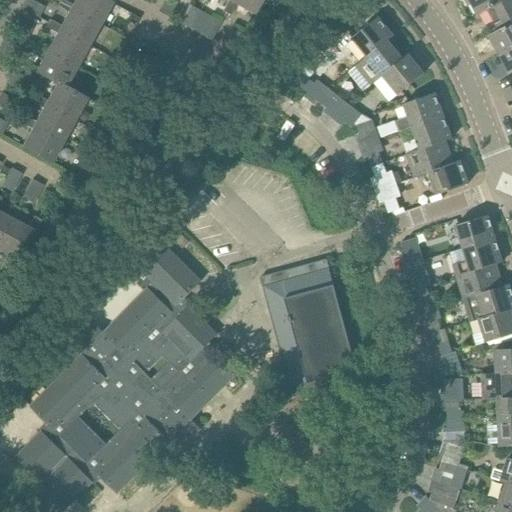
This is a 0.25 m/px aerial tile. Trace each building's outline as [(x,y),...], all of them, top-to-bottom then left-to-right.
[(71,7),(73,4),(64,0),(60,0),(58,6),(69,12),(61,25),(60,28),(89,45),(101,23),(71,7)] [(101,23),(112,2),(108,0),(75,0),(73,4),(71,7),(101,23)] [(261,0),(234,0),(233,2),(229,0),(223,11),(231,15),(237,4),(254,14),(261,0)] [(470,0),(478,15),(488,10),(488,9),(503,0),(470,0)] [(511,0),(503,0),(488,9),(488,10),(499,30),(500,30),(511,23),(511,0)] [(191,27),(198,31),(207,14),(201,11),(191,27)] [(388,40),(389,41),(394,36),(379,17),(353,38),(368,57),(388,40)] [(60,28),(61,25),(50,19),(46,27),(57,33),(50,47),(48,49),(78,66),(89,45),(60,28)] [(511,46),(511,23),(500,30),(499,30),(489,35),(499,53),(511,46)] [(404,59),(389,41),(388,40),(368,57),(357,66),(372,84),(373,84),(383,75),(404,59)] [(48,49),(50,47),(39,41),(35,48),(46,54),(38,68),(36,72),(37,72),(57,83),(66,87),(78,66),(48,49)] [(511,46),(499,53),(510,73),(511,71),(511,46)] [(389,103),(409,86),(425,73),(409,54),(404,59),(383,75),(373,84),(389,103)] [(36,72),(38,68),(27,62),(23,69),(35,76),(37,72),(36,72)] [(315,84),(308,79),(314,72),(307,66),(295,82),(308,92),(315,84)] [(87,98),(66,87),(57,83),(47,100),(45,104),(75,120),(87,98)] [(327,107),(334,99),(324,91),(317,100),(327,107)] [(412,127),(444,115),(436,93),(404,104),(408,116),(396,121),(400,132),(412,127)] [(45,104),(47,100),(36,94),(32,102),(43,108),(36,121),(34,125),(63,141),(75,120),(45,104)] [(355,108),(346,122),(352,127),(356,122),(360,125),(363,124),(370,118),(362,114),(355,108)] [(34,125),(36,121),(25,115),(21,123),(32,129),(22,146),(52,163),(63,141),(34,125)] [(412,127),(417,139),(403,144),(406,153),(420,148),(420,149),(446,140),(446,141),(453,139),(444,115),(412,127)] [(376,128),(373,120),(370,118),(363,124),(360,125),(358,126),(361,134),(376,128)] [(112,133),(108,139),(114,143),(118,136),(112,133)] [(454,163),(446,141),(446,140),(420,149),(420,148),(406,153),(415,177),(429,172),(429,171),(454,163)] [(373,167),(383,163),(379,152),(369,156),(373,167)] [(469,184),(467,178),(460,160),(454,163),(429,171),(429,172),(438,195),(469,184)] [(377,179),(388,175),(383,163),(373,167),(377,179)] [(389,213),(400,209),(396,197),(385,201),(389,213)] [(21,209),(20,208),(14,205),(7,216),(0,211),(0,237),(11,218),(15,220),(21,209)] [(464,248),(496,239),(489,215),(457,225),(464,248)] [(42,220),(38,218),(34,216),(28,227),(15,220),(11,218),(0,237),(0,250),(17,259),(33,231),(35,232),(42,220)] [(417,237),(402,242),(405,254),(401,255),(404,267),(424,260),(417,237)] [(94,322),(72,345),(83,355),(31,407),(53,429),(47,436),(43,432),(13,462),(63,511),(93,481),(89,477),(95,471),(117,493),(169,441),(179,451),(202,429),(191,419),(236,374),(213,352),(210,355),(203,349),(217,335),(189,307),(191,304),(185,298),(202,281),(158,238),(133,263),(148,277),(143,282),(149,289),(105,333),(94,322)] [(503,262),(503,261),(496,239),(464,248),(468,261),(454,265),(457,275),(471,271),(496,264),(503,262)] [(327,259),(261,277),(286,367),(280,368),(288,399),(311,393),(312,394),(329,389),(326,377),(357,369),(327,259)] [(424,260),(404,267),(408,278),(412,277),(416,288),(427,285),(431,283),(424,260)] [(503,287),(503,286),(496,264),(471,271),(457,275),(464,299),(478,295),(478,294),(503,287)] [(511,309),(511,291),(510,285),(510,284),(503,286),(503,287),(478,294),(478,295),(464,299),(471,321),(479,318),(485,317),(511,309),(511,310),(511,309)] [(430,296),(427,285),(416,288),(419,299),(415,301),(418,313),(439,307),(435,295),(430,296)] [(441,331),(437,320),(442,318),(439,307),(418,313),(422,325),(427,323),(430,334),(441,331)] [(511,334),(511,310),(511,309),(485,317),(479,318),(484,334),(476,337),(478,345),(511,334)] [(432,359),(457,351),(456,351),(453,352),(446,329),(441,331),(430,334),(434,345),(429,347),(432,359)] [(511,373),(511,348),(496,350),(497,373),(497,374),(511,373)] [(443,376),(459,371),(463,370),(457,351),(432,359),(436,370),(441,369),(443,376)] [(511,373),(497,374),(497,373),(483,374),(484,399),(498,398),(511,397),(511,373)] [(463,389),(463,388),(462,379),(446,380),(446,388),(441,388),(442,400),(459,399),(459,389),(463,389)] [(499,422),(511,421),(511,397),(498,398),(499,422)] [(448,420),(464,420),(464,411),(447,412),(448,420)] [(465,439),(465,428),(464,420),(448,420),(448,428),(444,428),(445,441),(465,439)] [(511,421),(499,422),(500,446),(511,445),(511,421)] [(460,463),(461,459),(445,454),(443,462),(468,470),(469,466),(460,463)] [(511,458),(509,457),(504,473),(494,469),(491,478),(507,483),(511,484),(511,458)] [(462,490),(468,470),(443,462),(441,469),(436,468),(433,480),(460,489),(462,490)] [(454,508),(460,489),(433,480),(429,491),(433,493),(431,500),(447,505),(454,508)] [(511,484),(507,483),(500,506),(511,509),(511,484)] [(440,511),(447,505),(431,500),(427,496),(418,505),(421,509),(418,511),(440,511)]
